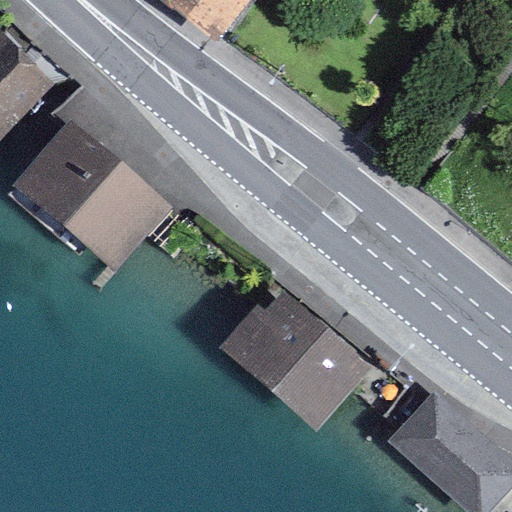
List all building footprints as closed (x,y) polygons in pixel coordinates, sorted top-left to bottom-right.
[(160,0),(220,44),(253,0),(160,0)] [(0,127),(40,87),(1,48),(0,48),(0,127)] [(140,230),(160,207),(75,135),(29,188),(114,261),(140,230)] [(349,369),(301,327),(293,336),(262,371),(310,413),(339,381),(349,369)] [(511,478),(511,470),(433,403),(404,437),(399,443),(474,511),(480,511),(485,508),(511,478)]
